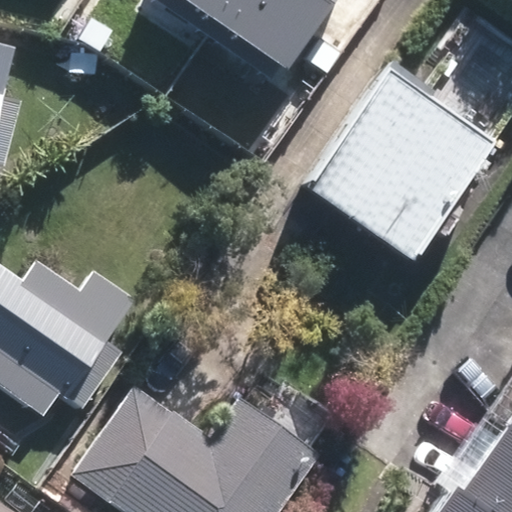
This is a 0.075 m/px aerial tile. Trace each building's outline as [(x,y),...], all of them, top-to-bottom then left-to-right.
[(168,0),(222,36),(246,0),(168,0)] [(338,0),(246,0),(222,36),(285,79),(338,0)] [(0,159),(2,160),(19,93),(1,89),(14,42),(0,38),(0,159)] [(309,189),(413,260),(496,141),(391,69),(309,189)] [(13,268),(0,259),(0,349),(57,388),(59,385),(76,397),(115,340),(98,329),(127,288),(83,259),(69,278),(26,248),(13,268)] [(134,511),(263,511),(311,444),(228,385),(199,426),(124,373),(61,461),(134,511)] [(511,511),(511,419),(459,494),(449,487),(430,511),(511,511)] [(84,511),(63,498),(53,511),(84,511)]
